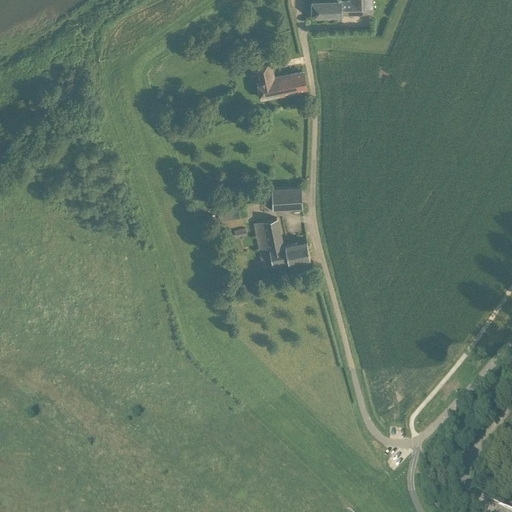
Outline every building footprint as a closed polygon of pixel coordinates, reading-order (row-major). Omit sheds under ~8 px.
[(372,15),(371,0),(349,0),(350,0),(341,1),(313,2),(312,2),(312,3),(311,3),(311,15),(313,17),(341,16),(372,15)] [(275,78),(272,62),(253,66),(254,71),(255,71),(257,80),(256,81),(260,98),(306,88),(303,72),(275,78)] [(302,206),(301,186),(272,188),(271,188),(272,207),(301,205),(301,206),(302,206)] [(284,245),(278,218),(254,223),(256,231),(255,231),(262,267),(273,265),(310,258),(306,241),(284,245)] [(246,236),(245,228),(238,229),(234,229),(235,238),(246,236)]
